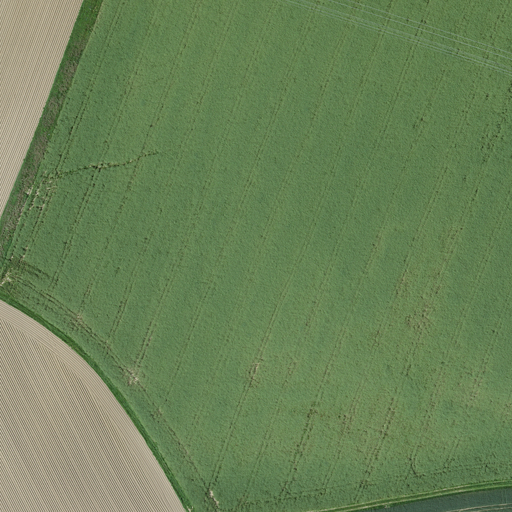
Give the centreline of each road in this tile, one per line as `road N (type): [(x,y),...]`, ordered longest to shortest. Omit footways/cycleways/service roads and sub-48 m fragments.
road 1 (track): [(0,293),(59,331),(107,378),(192,511)]
road 2 (track): [(318,511),(511,482)]
road 3 (track): [(318,511),(511,482)]
